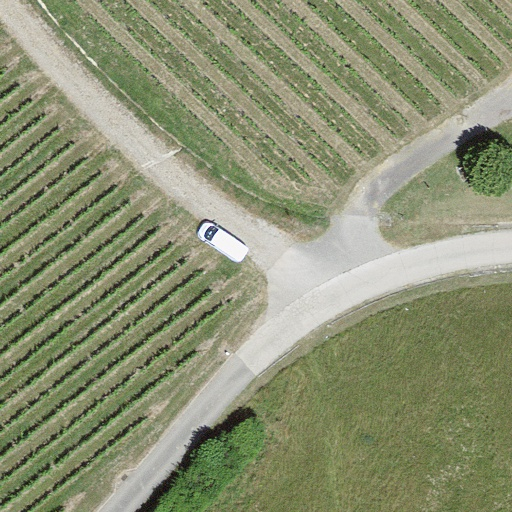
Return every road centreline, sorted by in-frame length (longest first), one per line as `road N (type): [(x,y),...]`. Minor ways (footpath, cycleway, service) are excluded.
road 1 (track): [(332,285),(231,223),(0,18)]
road 2 (track): [(332,285),(363,210),(395,167),(511,94)]
